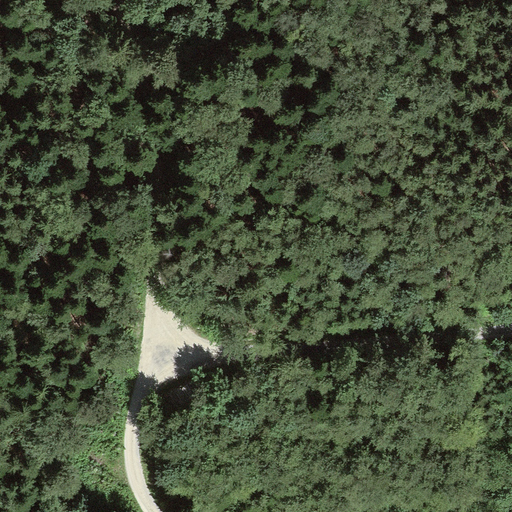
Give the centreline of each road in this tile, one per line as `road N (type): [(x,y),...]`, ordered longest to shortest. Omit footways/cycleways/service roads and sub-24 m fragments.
road 1 (track): [(118,0),(162,220),(158,350)]
road 2 (track): [(511,324),(249,350),(158,350)]
road 3 (track): [(158,350),(132,443),(150,511)]
